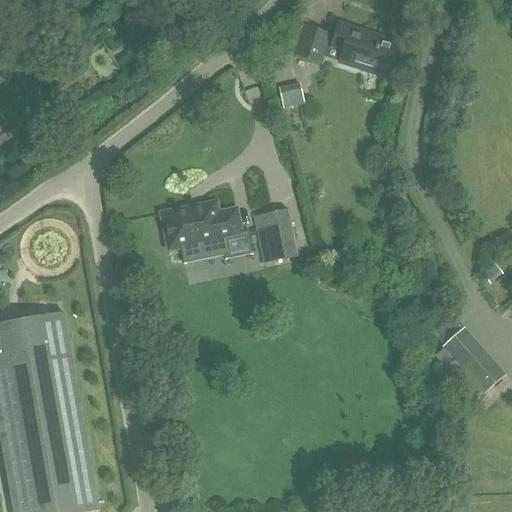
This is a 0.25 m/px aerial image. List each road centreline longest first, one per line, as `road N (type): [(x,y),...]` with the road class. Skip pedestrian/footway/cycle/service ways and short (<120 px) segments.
road 1 (unclassified): [(151,511),(88,169)]
road 2 (unclassified): [(88,169),(184,100),(289,0)]
